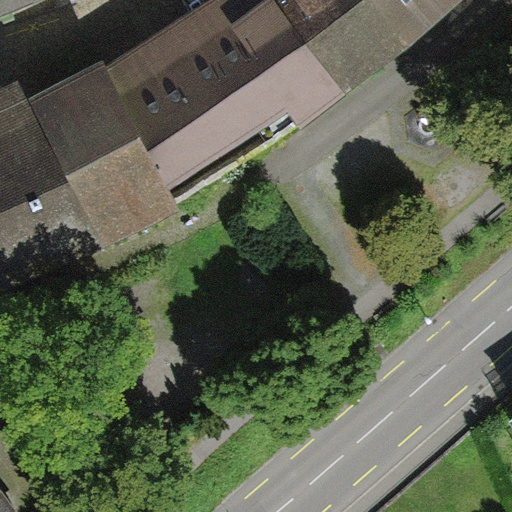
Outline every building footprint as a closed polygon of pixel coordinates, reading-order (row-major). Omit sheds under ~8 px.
[(0,0),(0,15),(2,16),(37,0),(0,0)] [(352,0),(209,0),(177,22),(256,144),(388,47),(352,0)] [(352,0),(388,47),(437,0),(352,0)] [(177,22),(87,74),(149,202),(256,144),(177,22)] [(81,61),(6,92),(72,241),(149,202),(87,74),(81,61)] [(6,92),(0,94),(0,273),(72,241),(6,92)]
